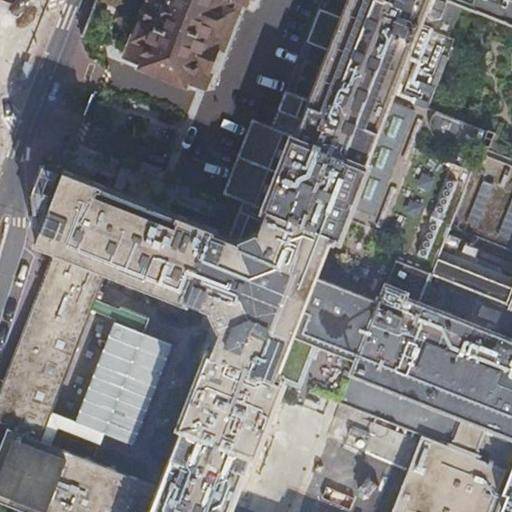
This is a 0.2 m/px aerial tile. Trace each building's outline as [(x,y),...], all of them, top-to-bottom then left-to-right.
[(461,6),(452,0),(345,0),(304,106),(271,93),(265,110),(252,129),(243,148),(236,173),(233,194),(228,192),(228,194),(235,197),(230,212),(222,209),(219,216),(214,228),(67,171),(65,174),(43,226),(45,227),(38,243),(57,250),(105,269),(187,301),(187,299),(201,304),(197,316),(204,334),(194,359),(202,361),(178,423),(180,424),(158,483),(146,511),(231,511),(281,395),(289,398),(303,393),(305,389),(284,381),(280,379),(275,377),(329,238),(330,235),(336,237),(334,240),(431,272),(506,301),(511,286),(446,261),(489,149),(497,151),(502,137),(494,134),(494,136),(427,110),(453,41),(446,38),(461,6)] [(153,2),(132,55),(196,81),(202,79),(232,0),(240,0),(243,1),(243,0),(149,0),(153,2)] [(511,0),(452,0),(461,6),(511,26),(511,286),(506,301),(431,272),(334,240),(329,238),(275,377),(280,379),(284,381),(305,389),(424,437),(393,511),(494,511),(498,503),(511,467),(511,0)] [(232,183),(223,179),(214,200),(170,182),(171,180),(129,164),(129,166),(71,145),(68,151),(66,158),(123,179),(118,191),(138,198),(161,207),(165,196),(219,216),(222,209),(230,212),(235,197),(228,194),(228,192),(232,183)] [(0,396),(0,421),(11,425),(40,437),(105,269),(57,250),(0,396)] [(119,304),(75,418),(133,441),(172,341),(143,330),(149,315),(119,304)] [(0,498),(34,511),(146,511),(158,483),(40,437),(11,425),(0,452),(0,498)] [(511,511),(511,467),(498,503),(494,511),(511,511)]
